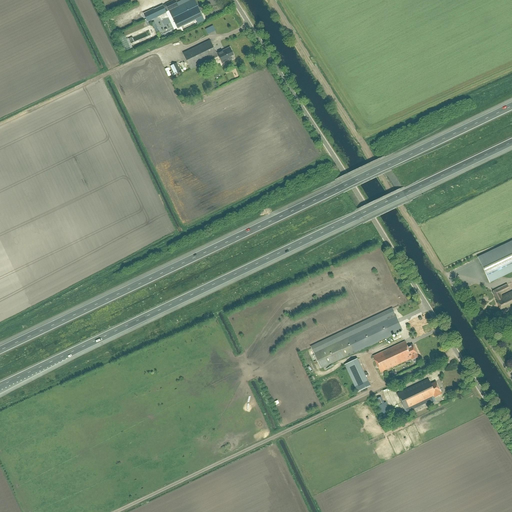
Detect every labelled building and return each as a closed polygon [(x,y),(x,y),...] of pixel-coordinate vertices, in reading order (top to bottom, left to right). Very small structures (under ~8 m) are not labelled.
[(201,14),(194,0),(191,0),(178,7),(174,0),(166,4),(176,26),(201,14)] [(153,10),(144,14),(148,21),(156,17),(156,18),(167,13),(163,5),(159,7),(160,8),(154,12),(153,10)] [(229,58),(234,56),(230,48),(226,50),(221,52),(220,52),(216,54),(210,40),(183,53),(191,70),(219,56),(221,60),(223,65),(231,61),(229,58)] [(181,72),(177,63),(170,66),(175,75),(181,72)] [(447,134),(434,139),(435,142),(448,136),(447,134)] [(511,272),(511,240),(476,258),(489,284),(511,272)] [(510,290),(507,284),(492,291),(496,300),(503,314),(511,309),(511,291),(502,297),(500,294),(510,290)] [(402,330),(392,308),(310,346),(320,368),(356,352),(402,330)] [(408,347),(405,342),(373,357),(380,373),(411,359),(412,360),(418,357),(412,345),(408,347)] [(358,360),(345,366),(356,389),(369,383),(358,360)] [(431,385),(428,379),(397,394),(404,410),(434,396),(435,398),(441,394),(436,382),(431,385)] [(390,415),(385,403),(378,406),(383,418),(390,415)]
